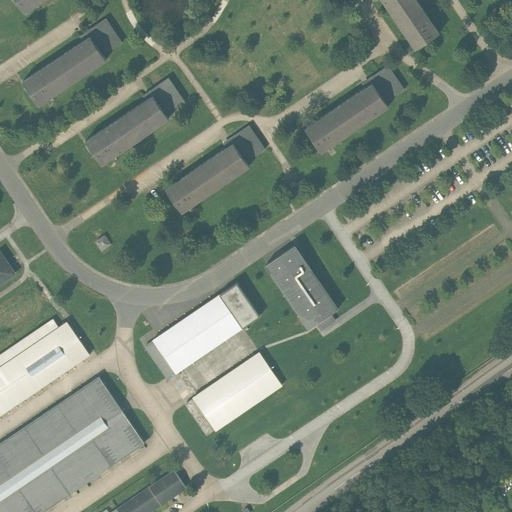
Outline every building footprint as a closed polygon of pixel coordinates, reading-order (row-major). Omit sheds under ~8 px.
[(15,0),(24,13),(43,0),(15,0)] [(438,34),(415,0),(381,0),(414,49),(438,34)] [(87,33),(90,37),(23,83),(39,107),(106,61),(103,56),(122,43),(106,20),(87,33)] [(385,103),(403,90),(387,67),(369,79),(372,84),(304,129),(321,153),(388,107),(385,103)] [(150,91),(154,96),(87,141),(102,164),(170,120),(166,114),(184,102),(169,79),(150,91)] [(230,140),(233,145),(167,189),(183,213),(249,169),(246,163),(265,150),(250,127),(230,140)] [(288,186),(293,194),(306,185),(303,181),(295,186),(293,183),(288,186)] [(102,250),(110,244),(104,236),(96,242),(102,250)] [(338,310),(295,247),(267,266),(310,329),(317,324),(321,331),(335,321),(330,315),(338,310)] [(0,285),(14,276),(0,254),(0,285)] [(243,328),(220,295),(153,340),(154,341),(145,347),(167,378),(175,372),(176,373),(243,328)] [(0,415),(90,355),(67,321),(59,327),(54,319),(12,347),(18,355),(0,367),(0,415)] [(282,386),(259,353),(193,398),(194,399),(185,405),(206,436),(215,430),(215,431),(282,386)] [(43,511),(144,443),(99,378),(0,444),(0,511),(43,511)] [(150,511),(186,488),(174,471),(114,511),(150,511)]
